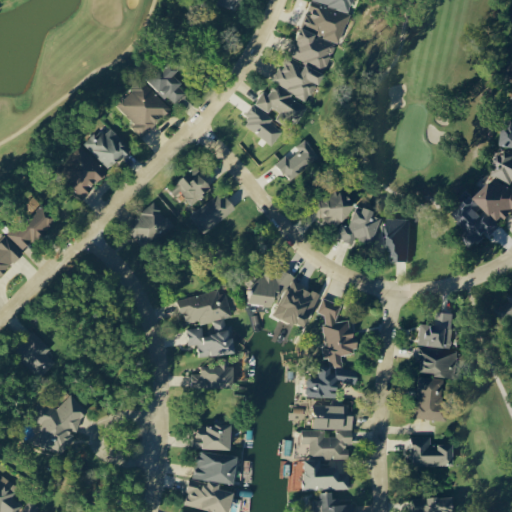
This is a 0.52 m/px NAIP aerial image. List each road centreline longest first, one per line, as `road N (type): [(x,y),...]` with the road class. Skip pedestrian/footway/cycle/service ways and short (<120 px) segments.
road 1 (residential): [(281,0),(262,43),(198,124),(0,323)]
road 2 (residential): [(198,124),(305,250),(340,275),(422,292),(471,281),(511,256)]
road 3 (residential): [(91,232),(145,294),(160,340),(150,511)]
road 4 (residential): [(382,511),(393,291)]
